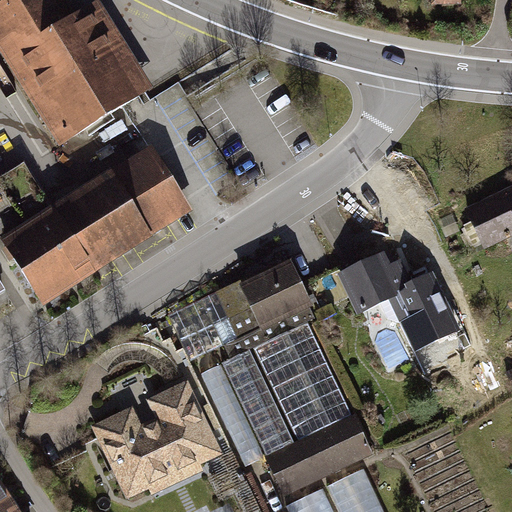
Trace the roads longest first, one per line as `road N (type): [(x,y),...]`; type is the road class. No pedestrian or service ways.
road 1 (residential): [(0,378),(235,235),(365,143),(386,110),(399,61)]
road 2 (unclassified): [(210,0),(399,61)]
